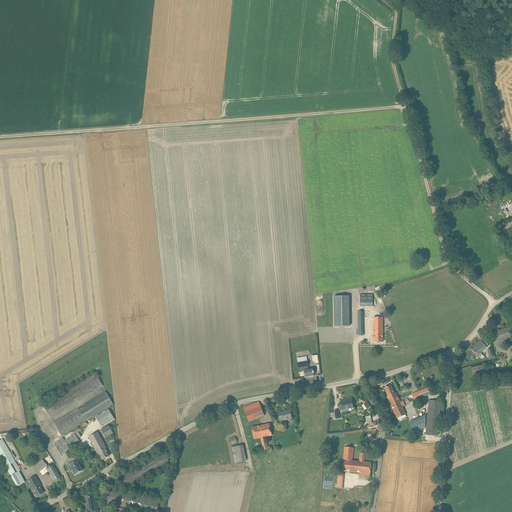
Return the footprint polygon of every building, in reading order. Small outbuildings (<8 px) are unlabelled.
[(373,306),(372,295),(360,295),(360,306),(373,306)] [(334,296),(334,326),(349,326),(349,296),(334,296)] [(383,342),(382,318),(373,318),(374,342),(383,342)] [(499,331),(495,333),(498,343),(511,337),(511,334),(509,327),(502,330),(502,331),(500,332),(499,331)] [(476,348),(473,351),(479,357),(482,354),(481,353),(487,348),(481,341),(475,347),(476,348)] [(308,366),(306,357),(297,358),(300,372),(304,371),(305,377),(313,376),(312,370),(308,370),(307,366),(308,366)] [(486,376),(483,365),(472,368),(475,378),(486,376)] [(95,373),(43,406),(50,418),(103,386),(95,373)] [(387,397),(391,406),(400,402),(395,393),(394,393),(390,386),(387,388),(386,388),(385,388),(384,389),(388,396),(387,397)] [(430,394),(428,389),(418,392),(420,398),(430,394)] [(106,392),(54,424),(62,436),(81,424),(83,427),(87,424),(86,422),(114,404),(106,392)] [(353,408),(351,399),(347,400),(347,402),(345,402),(345,401),(340,402),(341,410),(353,408)] [(429,400),(427,416),(424,415),(423,419),(427,420),(425,435),(437,436),(441,401),(429,400)] [(249,422),(264,416),(259,402),(244,408),(249,422)] [(400,402),(391,406),(397,419),(405,415),(400,402)] [(109,409),(96,417),(102,427),(115,420),(109,409)] [(291,419),(290,411),(278,413),(280,422),(291,419)] [(420,418),(409,423),(414,433),(425,428),(420,418)] [(272,436),(269,424),(251,428),(254,439),(261,438),(264,451),(268,450),(265,437),(272,436)] [(109,426),(101,430),(105,439),(113,435),(109,426)] [(63,438),(54,444),(62,456),(71,451),(69,449),(80,442),(78,439),(81,437),(78,432),(64,440),(63,438)] [(97,432),(89,437),(97,453),(98,453),(102,460),(109,456),(105,449),(106,449),(97,432)] [(3,439),(0,440),(0,456),(17,487),(25,482),(19,472),(21,471),(3,439)] [(235,463),(246,461),(243,445),(232,447),(235,463)] [(353,448),(344,447),(342,471),(370,474),(371,463),(364,462),(365,454),(360,453),(359,462),(352,461),(353,448)] [(164,454),(121,477),(127,487),(170,464),(164,454)] [(74,461),(67,465),(70,469),(72,468),(75,475),(82,471),(78,464),(81,462),(78,457),(73,459),(74,461)] [(47,465),(43,460),(33,467),(38,473),(47,465)] [(61,477),(53,464),(46,468),(53,481),(61,477)] [(36,476),(27,481),(32,491),(34,490),(38,497),(43,493),(40,486),(41,486),(36,476)] [(156,511),(159,500),(109,489),(106,504),(118,506),(117,511),(118,511),(123,511),(125,508),(144,511),(156,511)] [(97,509),(95,494),(84,496),(87,510),(86,511),(98,511),(98,509),(97,509)]
